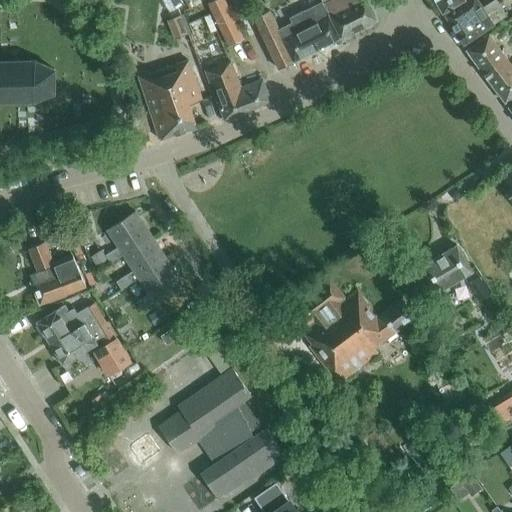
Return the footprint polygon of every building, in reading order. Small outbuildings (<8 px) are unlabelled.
[(243,36),(225,0),(210,0),(208,1),(228,44),(243,36)] [(321,0),(323,2),(322,2),(340,38),(376,20),(366,0),(321,0)] [(434,0),(442,12),(463,0),(434,0)] [(477,0),(466,0),(444,14),(456,33),(463,44),(493,24),(506,15),(496,0),(493,0),(482,7),(477,0)] [(278,29),(293,61),(339,38),(321,2),(304,11),(303,10),(288,17),(291,23),(278,29)] [(293,61),(278,29),(268,10),(253,18),(278,68),(293,61)] [(187,33),(180,14),(167,19),(174,38),(187,33)] [(212,38),(204,19),(189,24),(197,44),(212,38)] [(489,34),(467,50),(505,102),(511,96),(511,63),(511,64),(489,34)] [(53,69),(33,60),(32,59),(32,61),(19,61),(18,59),(17,59),(17,61),(0,61),(0,102),(33,101),(33,102),(35,101),(53,94),(54,92),(54,70),(55,70),(54,68),(53,69)] [(159,139),(184,131),(195,127),(187,104),(201,99),(188,59),(138,76),(159,139)] [(205,70),(212,88),(237,79),(230,61),(205,70)] [(262,79),(240,87),(237,79),(212,88),(224,119),(270,101),(262,79)] [(149,130),(145,112),(129,116),(133,134),(149,130)] [(110,262),(123,254),(122,254),(151,235),(135,211),(107,230),(118,246),(106,254),(110,262)] [(121,288),(138,277),(166,259),(151,235),(122,254),(123,254),(133,270),(116,281),(121,288)] [(52,262),(44,241),(28,248),(37,272),(29,275),(31,282),(30,282),(39,304),(60,297),(85,286),(72,254),(52,262)] [(435,293),(472,271),(456,245),(419,266),(435,293)] [(138,277),(148,293),(136,301),(141,309),(153,301),(182,283),(166,259),(138,277)] [(491,293),(479,274),(468,281),(480,300),(491,293)] [(345,298),(329,277),(290,307),(306,328),(302,331),(311,343),(309,345),(338,383),(377,353),(373,348),(416,316),(402,298),(378,316),(357,288),(345,298)] [(450,317),(441,300),(432,305),(439,324),(450,317)] [(106,320),(94,302),(84,308),(89,318),(95,327),(106,320)] [(64,304),(36,322),(49,343),(83,322),(89,318),(84,308),(76,313),(73,307),(67,310),(64,304)] [(117,322),(124,333),(132,327),(125,317),(117,322)] [(94,339),(100,336),(105,343),(116,337),(106,320),(95,327),(89,318),(83,322),(94,339)] [(96,343),(94,339),(83,322),(49,343),(62,364),(96,343)] [(273,367),(287,357),(267,327),(253,336),(273,367)] [(176,336),(170,328),(160,334),(165,343),(176,336)] [(94,350),(109,374),(131,360),(116,337),(105,343),(94,350)] [(232,367),(231,368),(222,374),(177,405),(180,410),(158,426),(176,451),(200,438),(217,461),(200,473),(218,498),(245,479),(246,481),(284,455),(265,427),(263,429),(242,400),(250,394),(232,367)] [(511,407),(511,389),(482,408),(490,420),(511,407)] [(396,459),(377,428),(348,446),(368,476),(396,459)] [(470,471),(459,480),(468,493),(471,496),(482,488),(470,471)] [(300,480),(314,502),(327,493),(312,472),(300,480)] [(297,511),(276,482),(264,490),(276,509),(271,511),(297,511)] [(335,511),(327,501),(313,511),(335,511)]
